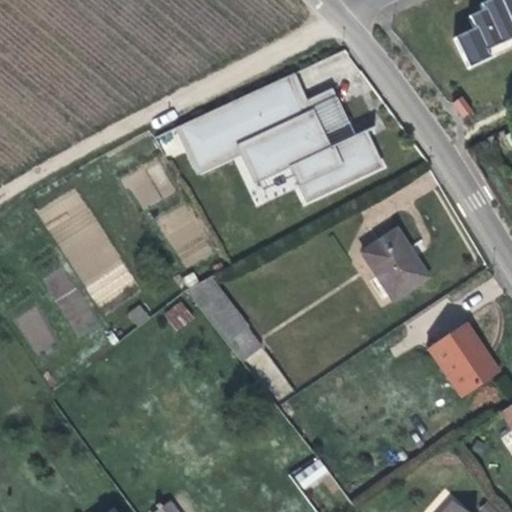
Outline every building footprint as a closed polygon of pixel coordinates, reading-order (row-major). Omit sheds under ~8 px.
[(511,48),(511,0),(491,0),(480,6),(483,12),(469,19),(475,30),(454,40),(467,70),(511,48)] [(281,81),(175,130),(195,173),(239,153),(255,186),(287,170),(303,203),(379,168),(362,135),(338,147),(342,155),(336,158),(332,150),(327,153),(321,141),(342,130),(326,98),(295,112),(281,81)] [(461,97),(452,104),(463,118),(471,112),(461,97)] [(488,143),(498,159),(511,149),(511,130),(509,127),(488,143)] [(338,147),(332,150),(336,158),(342,155),(338,147)] [(360,255),(390,301),(420,281),(402,254),(404,251),(393,235),(360,255)] [(190,288),(235,363),(260,348),(215,273),(190,288)] [(176,331),(194,318),(180,299),(162,313),(176,331)] [(425,350),(458,400),(491,378),(474,350),(478,347),(464,325),(425,350)] [(474,350),(491,378),(496,375),(478,347),(474,350)] [(511,404),(498,414),(509,432),(511,430),(511,404)] [(319,458),(292,474),(301,489),(328,473),(319,458)] [(147,511),(166,511),(160,503),(147,511)]
